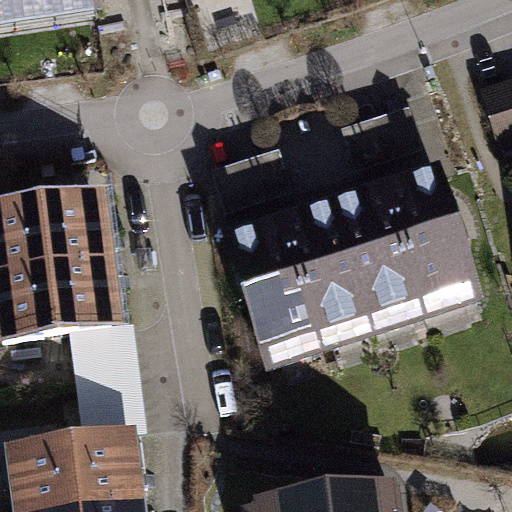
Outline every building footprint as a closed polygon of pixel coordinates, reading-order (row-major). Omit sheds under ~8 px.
[(0,0),(0,42),(112,26),(108,0),(0,0)] [(178,0),(183,14),(230,0),(178,0)] [(511,86),(484,95),(502,157),(511,154),(511,86)] [(389,173),(437,334),(491,318),(443,157),(389,173)] [(383,350),(437,334),(389,173),(335,189),(383,350)] [(335,189),(281,205),(329,367),(383,350),(335,189)] [(0,219),(0,363),(74,352),(133,343),(114,205),(0,219)] [(275,383),(329,367),(281,205),(226,221),(275,383)] [(133,343),(74,352),(89,447),(139,441),(149,437),(138,342),(133,343)] [(8,458),(14,511),(148,511),(139,441),(89,447),(8,458)] [(419,511),(414,471),(239,492),(241,511),(419,511)]
